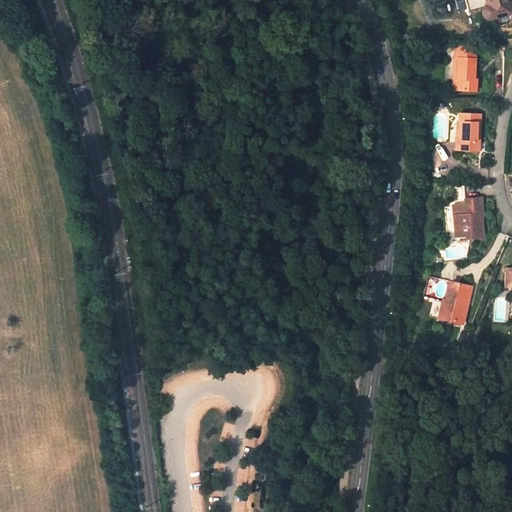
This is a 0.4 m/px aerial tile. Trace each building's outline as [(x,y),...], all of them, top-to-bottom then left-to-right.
[(491,18),(511,12),(508,0),(485,0),(487,6),(485,6),(483,8),(482,10),(482,12),(483,15),(485,16),(486,17),(489,18),(491,18)] [(457,57),(456,78),(453,78),(453,89),(476,90),(476,79),(474,79),(476,46),(456,45),(455,58),(457,57)] [(462,130),(462,149),(479,150),(480,114),(459,114),(459,130),(462,130)] [(483,237),(481,214),(482,214),(481,197),(465,199),(465,204),(457,205),(458,215),(454,215),(455,236),(468,235),(468,238),(483,237)] [(450,282),(445,300),(448,301),(444,319),(462,323),(471,287),(450,282)] [(442,299),(438,317),(444,319),(448,301),(445,300),(442,299)]
